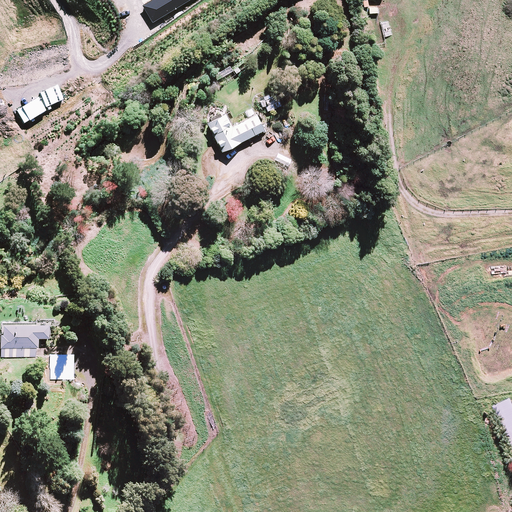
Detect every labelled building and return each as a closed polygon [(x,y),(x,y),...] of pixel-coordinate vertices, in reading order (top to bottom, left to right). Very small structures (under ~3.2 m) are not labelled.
[(266,130),(258,115),(234,127),(227,114),(209,124),(224,152),(266,130)] [(51,337),(51,322),(0,322),(0,357),(35,358),(35,337),(51,337)] [(74,380),(75,357),(49,356),(49,380),(74,380)] [(511,405),(511,403),(494,409),(511,458),(511,405)] [(26,420),(27,421),(28,421),(29,421),(30,421),(31,421),(32,421),(33,420),(34,420),(35,419),(35,418),(35,417),(36,416),(36,414),(35,413),(35,412),(34,411),(34,410),(33,410),(32,409),(31,409),(30,409),(29,409),(27,409),(26,409),(25,410),(25,411),(24,411),(23,412),(23,414),(23,415),(23,416),(23,417),(23,418),(24,419),(25,420),(26,420)]
